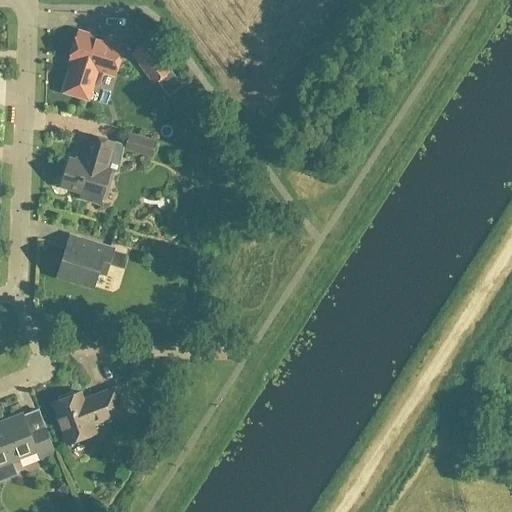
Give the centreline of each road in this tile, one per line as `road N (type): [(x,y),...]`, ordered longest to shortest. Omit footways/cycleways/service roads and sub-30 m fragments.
road 1 (track): [(496,0),(168,511)]
road 2 (track): [(511,244),(338,511)]
road 3 (residential): [(12,292),(22,0)]
